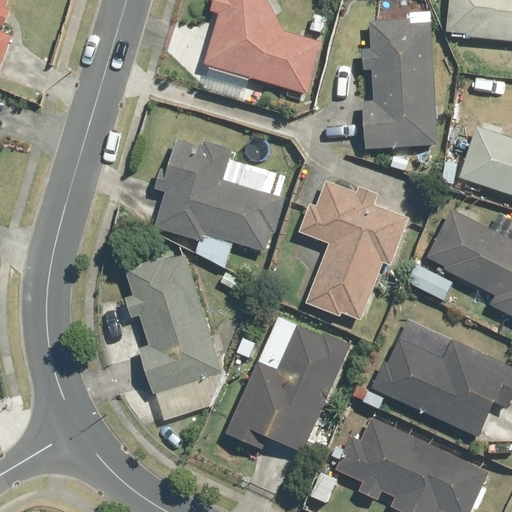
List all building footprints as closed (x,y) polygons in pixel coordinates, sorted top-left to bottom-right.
[(0,0),(0,71),(13,37),(0,32),(0,25),(6,28),(13,10),(6,8),(8,0),(0,0)] [(231,0),(225,19),(223,18),(209,64),(306,94),(322,44),(285,33),(269,0),(231,0)] [(511,0),(453,0),(450,33),(511,37),(511,0)] [(377,149),(441,145),(434,25),(370,29),(377,149)] [(511,137),(483,127),(465,179),(511,195),(511,137)] [(209,241),(210,236),(269,254),(286,198),(226,179),(233,152),(182,139),(158,228),(209,241)] [(311,301),(359,320),(381,265),(392,269),(412,220),(401,215),(323,183),(302,233),(333,245),(311,301)] [(498,305),(511,312),(511,240),(457,211),(431,260),(502,298),(498,305)] [(221,376),(185,261),(125,280),(161,395),(221,376)] [(280,320),(235,421),(305,452),(350,350),(280,320)] [(511,370),(415,328),(384,395),(484,439),(511,375),(511,370)] [(474,511),(492,472),(370,420),(348,473),(439,511),(474,511)]
